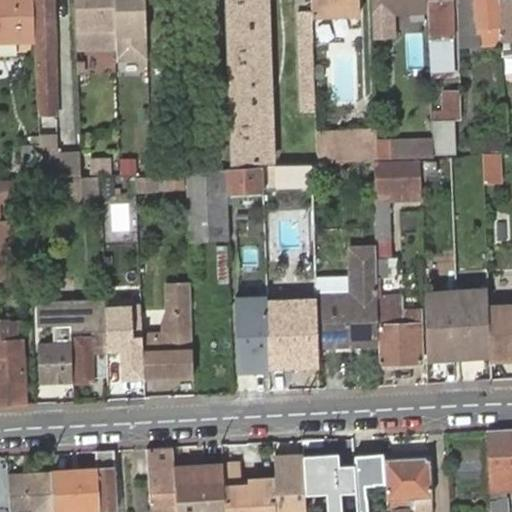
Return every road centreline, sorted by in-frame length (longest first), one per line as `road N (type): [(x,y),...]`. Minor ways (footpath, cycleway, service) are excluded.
road 1 (residential): [(511,404),(0,430)]
road 2 (unknown): [(227,0),(231,158)]
